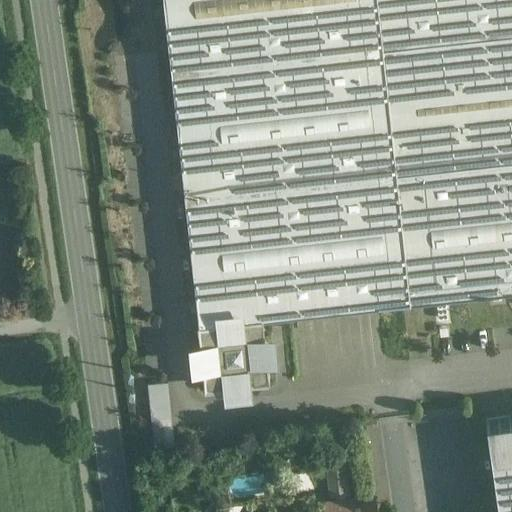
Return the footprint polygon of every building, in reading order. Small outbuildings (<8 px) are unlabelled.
[(511,0),(163,0),(198,322),(198,323),(262,316),(511,289),(511,0)] [(262,316),(198,323),(198,322),(197,322),(204,387),(269,380),(262,316)] [(152,433),(171,433),(171,381),(152,381),(152,433)] [(511,416),(485,420),(491,457),(511,454),(511,416)] [(511,511),(511,454),(491,457),(498,511),(511,511)] [(346,490),(345,455),(324,456),(326,491),(346,490)]
